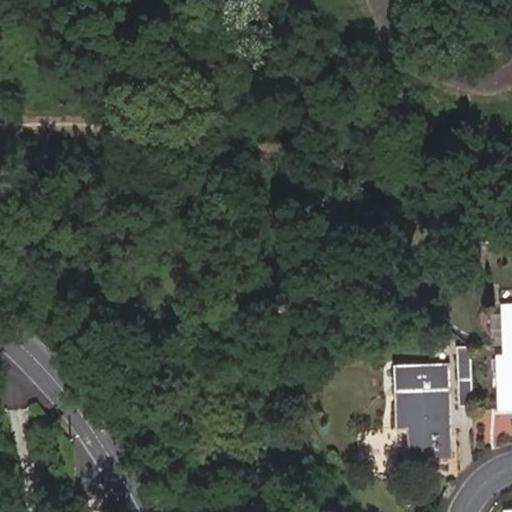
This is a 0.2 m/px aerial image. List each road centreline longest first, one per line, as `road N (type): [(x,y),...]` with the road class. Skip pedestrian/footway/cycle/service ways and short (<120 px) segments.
road 1 (unclassified): [(0,332),(56,382),(139,511)]
road 2 (unknown): [(511,65),(473,73),(446,63),(392,0)]
